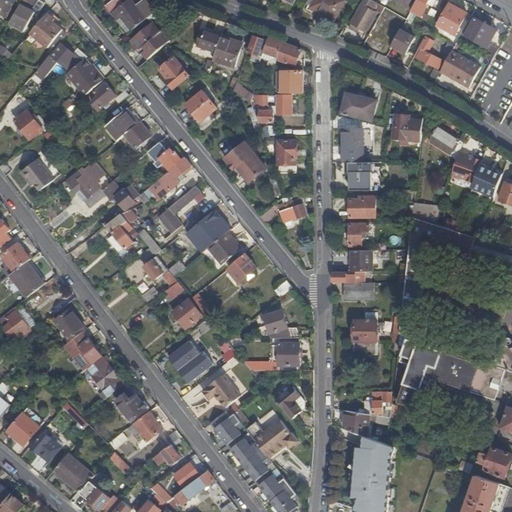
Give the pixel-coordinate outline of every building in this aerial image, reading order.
[(0,0),(0,13),(6,17),(14,0),(0,0)] [(37,0),(24,0),(11,24),(25,32),(36,13),(30,10),(33,5),(34,5),(37,0)] [(43,8),(50,0),(41,0),(38,3),(43,8)] [(146,19),(152,14),(148,10),(143,15),(137,8),(130,0),(129,0),(123,6),(115,0),(113,0),(104,9),(110,17),(111,16),(117,22),(121,19),(131,32),(132,31),(143,22),(146,19)] [(346,1),(343,0),(316,0),(312,8),(335,21),(346,1)] [(379,5),(369,0),(366,0),(351,26),(368,35),(380,14),(375,12),(379,5)] [(432,0),(418,0),(412,12),(422,17),(432,0)] [(456,35),(468,14),(450,4),(438,25),(456,35)] [(32,33),(53,52),(68,35),(63,31),(63,30),(54,22),(55,20),(48,14),(32,33)] [(146,19),(143,22),(146,25),(155,17),(152,14),(146,19)] [(497,29),(473,16),(463,33),(468,36),(474,39),(472,42),(477,45),(479,42),(487,47),(497,29)] [(117,22),(128,35),(131,32),(121,19),(117,22)] [(148,60),(173,39),(156,19),(132,40),(139,48),(148,60)] [(217,52),(222,37),(203,30),(197,46),(217,52)] [(415,38),(401,30),(393,47),(407,54),(415,38)] [(511,31),(511,30),(509,33),(501,48),(511,53),(511,31)] [(430,31),(416,56),(439,69),(444,60),(430,52),(439,37),(430,31)] [(243,43),(222,36),(222,37),(217,52),(214,60),(234,67),(243,43)] [(456,46),(450,56),(446,63),(443,70),(456,77),(454,80),(469,88),(481,68),(458,54),(467,39),(462,36),(456,46)] [(264,53),(264,51),(261,50),(265,40),(255,37),(249,52),(255,54),(259,56),(260,53),(263,54),(264,53)] [(283,43),(269,38),(264,51),(264,53),(278,58),(283,43)] [(456,46),(449,42),(444,53),(450,56),(456,46)] [(302,50),(283,43),(278,58),(277,60),(296,68),(304,67),(306,67),(305,60),(299,59),(302,50)] [(43,64),(39,68),(35,74),(43,80),(58,62),(70,72),(77,66),(86,59),(89,57),(78,48),(74,53),(63,44),(52,56),(51,55),(43,64)] [(486,58),(493,62),(495,58),(498,53),(500,50),(493,46),(486,58)] [(146,62),(148,60),(139,48),(136,50),(146,62)] [(255,54),(252,61),(260,63),(263,54),(260,53),(259,56),(255,54)] [(174,90),(191,76),(175,57),(161,69),(169,80),(167,81),(174,90)] [(77,93),(82,99),(91,91),(93,90),(95,88),(105,79),(100,73),(98,75),(86,59),(77,66),(70,72),(67,74),(80,90),(77,93)] [(12,65),(8,62),(0,70),(0,77),(0,78),(12,65)] [(304,93),(304,67),(296,68),(284,68),(285,71),(279,71),(279,86),(284,86),(284,92),(304,93)] [(436,69),(430,80),(436,83),(441,73),(442,72),(436,69)] [(443,70),(442,72),(441,73),(454,80),(456,77),(443,70)] [(95,88),(93,90),(98,96),(92,102),(99,111),(106,104),(109,102),(117,96),(106,82),(97,90),(95,88)] [(238,83),(235,91),(248,100),(252,103),(254,97),(240,88),(241,85),(238,83)] [(202,123),(218,109),(204,91),(188,105),(202,123)] [(348,94),(343,115),(373,122),(378,101),(348,94)] [(292,95),(279,95),(279,114),(292,114),(292,95)] [(261,96),(261,104),(261,111),(261,122),(274,122),(275,111),(269,111),(268,96),(261,96)] [(107,126),(119,140),(122,138),(127,135),(141,122),(129,108),(107,126)] [(34,118),(33,116),(28,110),(16,120),(31,139),(43,129),(36,120),(38,118),(36,116),(34,118)] [(396,128),(423,135),(424,122),(411,121),(412,116),(397,114),(396,128)] [(152,136),(141,122),(127,135),(131,140),(129,141),(131,144),(134,143),(138,148),(152,136)] [(267,128),(261,130),(264,138),(270,137),(267,128)] [(395,138),(422,142),(423,135),(396,128),(395,138)] [(461,148),(463,143),(440,128),(434,136),(450,146),(455,150),(458,146),(461,148)] [(343,130),(343,163),(350,163),(365,163),(364,131),(343,130)] [(122,138),(126,144),(129,141),(131,140),(127,135),(122,138)] [(119,140),(118,142),(122,147),(126,144),(122,138),(119,140)] [(165,140),(150,152),(157,162),(155,163),(159,168),(165,163),(168,167),(163,171),(166,175),(184,161),(177,152),(175,153),(165,140)] [(298,158),(298,141),(279,141),(280,164),(297,164),(297,158),(298,158)] [(242,143),(226,157),(232,165),(234,163),(250,183),(268,168),(250,147),(247,149),(242,143)] [(446,152),(458,160),(461,151),(464,143),(463,143),(461,148),(458,146),(455,150),(450,146),(446,152)] [(482,164),(484,160),(471,155),(471,154),(461,151),(458,160),(453,175),(461,178),(460,180),(474,186),(482,164)] [(166,175),(144,193),(151,201),(154,205),(187,178),(184,175),(192,169),(190,168),(193,166),(187,158),(184,161),(166,175)] [(38,159),(33,163),(48,183),(54,179),(38,159)] [(95,161),(90,165),(101,177),(105,174),(95,161)] [(48,183),(33,163),(22,171),(32,185),(34,184),(39,190),(48,183)] [(365,163),(350,163),(351,190),(373,190),(373,163),(365,163)] [(504,174),(482,164),(473,189),(496,197),(504,174)] [(83,167),(68,178),(78,191),(80,189),(88,199),(86,200),(90,206),(105,194),(103,191),(95,181),(101,177),(90,165),(85,169),(83,167)] [(105,174),(101,177),(108,186),(113,183),(105,174)] [(95,181),(103,191),(108,186),(101,177),(95,181)] [(511,204),(511,184),(507,182),(501,200),(511,204)] [(197,186),(160,217),(173,233),(183,225),(175,215),(202,193),(197,186)] [(78,191),(86,200),(88,199),(80,189),(78,191)] [(127,207),(131,204),(133,202),(135,200),(126,189),(116,197),(120,202),(122,200),(127,207)] [(473,189),(472,192),(482,196),(481,200),(493,205),(496,197),(473,189)] [(363,199),(361,199),(351,199),(351,217),(377,217),(377,197),(366,197),(363,197),(363,199)] [(299,215),(300,219),(309,216),(303,199),(282,207),(283,208),(280,210),(284,220),(295,216),(299,215)] [(133,206),(131,204),(127,207),(122,200),(120,202),(127,210),(133,206)] [(405,220),(413,220),(413,218),(415,208),(415,205),(407,205),(405,220)] [(271,209),(261,217),(266,222),(276,214),(275,212),(277,211),(275,207),(271,209)] [(231,223),(218,208),(205,219),(218,234),(231,223)] [(415,208),(413,218),(436,225),(441,211),(415,208)] [(129,211),(122,214),(130,224),(136,219),(129,211)] [(130,224),(122,214),(108,225),(126,249),(134,243),(127,234),(134,228),(130,224)] [(406,283),(401,333),(415,338),(432,244),(491,263),(492,260),(511,266),(511,249),(445,228),(436,225),(413,218),(413,220),(406,283)] [(0,249),(1,248),(12,239),(7,233),(11,230),(3,220),(0,222),(0,249)] [(445,228),(458,232),(461,224),(447,220),(445,228)] [(208,224),(204,228),(211,238),(216,234),(208,224)] [(363,233),(367,233),(371,233),(371,224),(351,224),(351,246),(363,246),(363,238),(368,238),(368,235),(367,235),(363,235),(363,233)] [(152,248),(158,243),(144,229),(139,234),(152,248)] [(229,232),(208,249),(223,266),(241,250),(233,241),(235,240),(229,232)] [(4,256),(9,263),(16,272),(28,262),(33,259),(21,243),(4,256)] [(150,248),(141,256),(144,261),(154,253),(150,248)] [(161,251),(156,256),(157,257),(162,263),(163,264),(168,260),(161,251)] [(373,272),(373,251),(364,251),(352,251),(352,272),(356,272),(363,272),(364,272),(373,272)] [(246,254),(229,268),(240,282),(257,267),(246,254)] [(162,263),(157,257),(145,267),(156,281),(168,271),(163,264),(162,263)] [(169,271),(170,272),(174,277),(185,268),(180,261),(169,271)] [(10,276),(27,298),(45,285),(28,262),(16,272),(10,276)] [(2,269),(9,277),(10,276),(16,272),(9,263),(2,269)] [(164,277),(172,287),(178,282),(174,277),(170,272),(164,277)] [(334,272),(334,283),(345,283),(362,283),(362,281),(356,281),(356,272),(352,272),(334,272)] [(396,283),(406,283),(407,272),(402,272),(397,272),(396,283)] [(172,287),(167,291),(173,298),(184,289),(178,282),(172,287)] [(294,288),(289,282),(281,290),(285,295),(294,288)] [(375,299),(375,283),(372,283),(362,283),(345,283),(345,299),(375,299)] [(98,290),(103,296),(106,293),(102,287),(98,290)] [(143,296),(149,303),(161,294),(154,287),(143,296)] [(198,294),(192,299),(205,314),(211,310),(198,294)] [(54,307),(58,312),(68,305),(64,299),(54,307)] [(173,312),(187,329),(203,316),(190,300),(173,312)] [(0,319),(0,333),(4,337),(13,347),(33,332),(15,308),(0,319)] [(57,321),(72,341),(76,338),(84,332),(84,331),(87,330),(72,309),(57,321)] [(271,334),(273,339),(279,339),(292,339),(289,329),(284,311),(266,316),(271,334)] [(365,320),(378,321),(378,312),(366,312),(365,320)] [(208,320),(199,325),(203,333),(213,328),(208,320)] [(354,342),(377,342),(378,321),(365,320),(355,320),(354,342)] [(300,339),(297,328),(289,329),(292,339),(300,339)] [(245,350),(243,339),(241,331),(231,339),(227,342),(233,349),(238,355),(245,350)] [(103,356),(84,332),(76,338),(72,341),(66,346),(85,370),(103,356)] [(245,363),(252,371),(298,371),(298,366),(301,366),(301,344),(300,344),(300,339),(292,339),(279,339),(279,351),(274,351),(274,362),(245,363)] [(474,387),(482,365),(408,340),(400,361),(412,366),(399,402),(420,410),(434,373),(474,387)] [(192,342),(170,359),(180,371),(202,355),(192,342)] [(377,355),(377,342),(354,342),(354,351),(362,351),(362,355),(377,355)] [(511,346),(503,344),(496,366),(511,371),(511,346)] [(224,356),(229,362),(238,355),(233,349),(224,356)] [(202,355),(180,371),(190,384),(215,365),(205,352),(202,355)] [(107,389),(111,395),(122,386),(118,381),(121,379),(108,362),(110,361),(106,355),(95,364),(91,367),(88,369),(105,391),(107,389)] [(242,396),(225,374),(203,391),(210,400),(216,396),(226,408),(242,396)] [(286,412),(292,420),(305,408),(306,402),(293,387),(277,401),(279,404),(286,412)] [(378,416),(391,418),(392,404),(394,392),(386,392),(374,392),(374,398),(369,398),(369,401),(365,401),(365,414),(371,415),(378,416)] [(130,401),(136,396),(134,393),(127,398),(130,401)] [(143,414),(144,416),(150,412),(148,409),(149,409),(143,401),(142,401),(138,395),(136,396),(130,401),(127,398),(125,395),(118,400),(133,421),(143,414)] [(0,397),(0,418),(10,406),(0,397)] [(68,403),(65,407),(69,411),(73,408),(68,403)] [(74,416),(77,412),(73,408),(69,411),(74,416)] [(511,432),(511,408),(509,408),(501,429),(511,432)] [(273,410),(256,423),(262,431),(268,432),(282,421),(273,410)] [(144,416),(128,428),(132,432),(138,428),(148,441),(164,429),(150,411),(150,412),(144,416)] [(362,436),(369,438),(370,422),(371,415),(365,414),(347,411),(345,429),(352,432),(362,436)] [(227,412),(212,423),(217,429),(219,427),(221,430),(219,432),(225,440),(227,438),(231,443),(229,445),(233,450),(235,448),(238,453),(236,455),(243,463),(246,461),(250,466),(247,468),(253,476),(256,474),(260,479),(257,481),(261,487),(264,485),(267,489),(265,491),(271,499),(274,497),(276,500),(278,502),(275,504),(280,511),(281,511),(284,511),(298,511),(296,509),(298,508),(295,503),(297,502),(293,497),(291,499),(286,492),(281,485),(283,483),(265,461),(263,462),(258,456),(253,449),(255,448),(231,417),(227,412)] [(25,446),(40,427),(24,413),(8,432),(25,446)] [(235,414),(231,417),(255,448),(258,445),(247,430),(235,414)] [(377,423),(390,425),(391,418),(378,416),(377,423)] [(256,423),(247,430),(258,445),(269,458),(270,460),(289,446),(291,450),(292,450),(300,444),(293,435),(292,435),(282,421),(268,432),(262,431),(256,423)] [(172,445),(172,444),(183,437),(178,430),(167,438),(172,445)] [(50,462),(63,447),(46,432),(33,447),(50,462)] [(481,443),(484,436),(474,433),(472,432),(470,439),(481,443)] [(369,438),(362,436),(362,447),(375,448),(375,440),(369,438)] [(360,498),(356,510),(361,511),(388,511),(393,461),(391,461),(396,447),(375,440),(375,448),(362,447),(359,447),(354,496),(360,498)] [(163,452),(155,458),(161,465),(169,458),(173,464),(182,457),(172,444),(172,445),(163,452)] [(270,460),(273,464),(291,450),(289,446),(270,460)] [(511,454),(494,448),(491,456),(483,453),(478,466),(481,467),(482,464),(487,466),(486,471),(506,478),(511,459),(511,454)] [(116,451),(111,457),(122,468),(128,463),(116,451)] [(55,470),(80,491),(92,477),(67,456),(55,470)] [(269,458),(265,461),(283,483),(286,481),(273,464),(270,460),(269,458)] [(127,473),(132,468),(128,463),(122,468),(127,473)] [(192,463),(188,466),(197,478),(201,475),(192,463)] [(197,478),(188,466),(176,475),(185,487),(197,478)] [(99,478),(104,482),(108,477),(100,470),(98,473),(101,475),(99,478)] [(177,496),(178,497),(188,511),(200,501),(196,495),(216,480),(209,471),(177,496)] [(148,484),(152,488),(161,481),(158,476),(148,484)] [(502,511),(511,488),(477,476),(465,511),(502,511)] [(89,499),(99,488),(103,482),(101,480),(98,484),(97,483),(95,484),(91,481),(81,493),(89,499)] [(0,508),(12,495),(0,485),(0,508)] [(155,489),(168,503),(172,498),(169,496),(159,486),(155,489)] [(113,511),(120,505),(99,488),(89,499),(102,510),(103,508),(107,511),(104,511),(113,511)] [(20,511),(25,506),(12,495),(0,508),(0,510),(2,511),(20,511)] [(161,511),(163,510),(151,500),(140,511),(161,511)] [(120,505),(113,511),(131,511),(134,510),(124,501),(120,505)] [(222,510),(223,511),(233,511),(238,508),(232,501),(222,510)]
